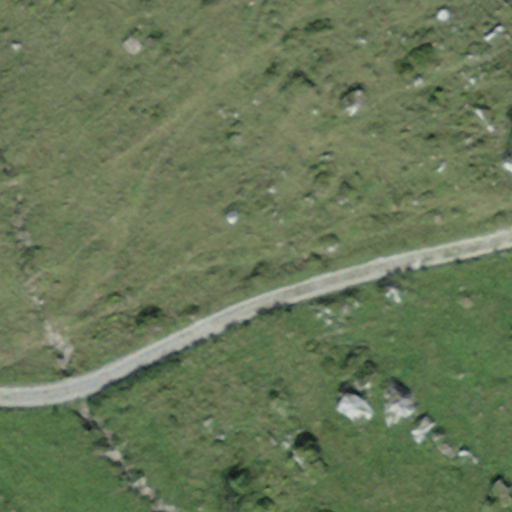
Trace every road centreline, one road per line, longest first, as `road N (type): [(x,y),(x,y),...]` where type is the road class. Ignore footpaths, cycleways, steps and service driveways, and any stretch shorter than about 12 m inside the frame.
road 1 (track): [(511,235),(267,300),(64,393),(0,395)]
road 2 (track): [(0,360),(61,325),(95,292),(174,127),(220,82),(257,0)]
